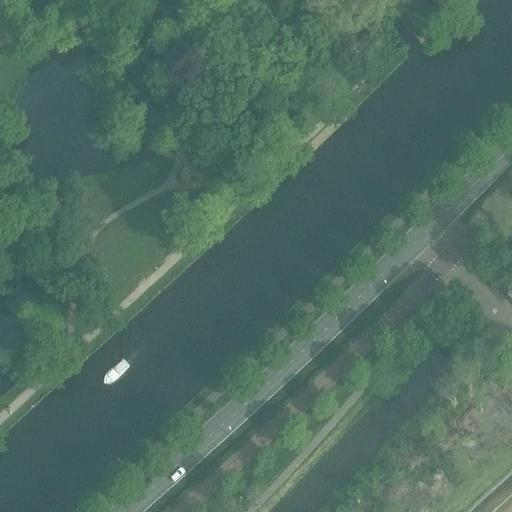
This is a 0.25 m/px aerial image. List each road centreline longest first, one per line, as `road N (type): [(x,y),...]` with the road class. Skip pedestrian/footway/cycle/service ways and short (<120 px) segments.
road 1 (tertiary): [(416,240),(126,511)]
road 2 (tertiary): [(511,146),(416,240)]
road 3 (residential): [(416,240),(443,263),(511,194)]
